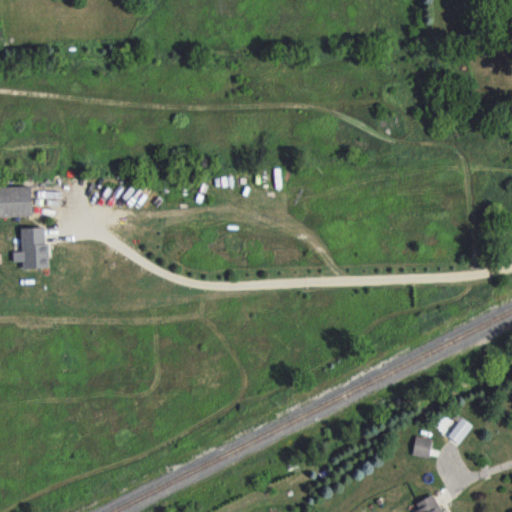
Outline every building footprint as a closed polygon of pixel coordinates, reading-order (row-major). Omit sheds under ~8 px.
[(0,186),(0,216),(31,216),(30,186),(0,186)] [(22,268),(47,267),(45,227),(20,227),(21,251),(12,251),(13,261),(22,261),(22,268)] [(472,425),(461,417),(447,435),(458,443),(472,425)] [(432,439),(415,435),(411,454),(428,458),(432,439)] [(442,511),(434,493),(413,503),(417,511),(442,511)]
